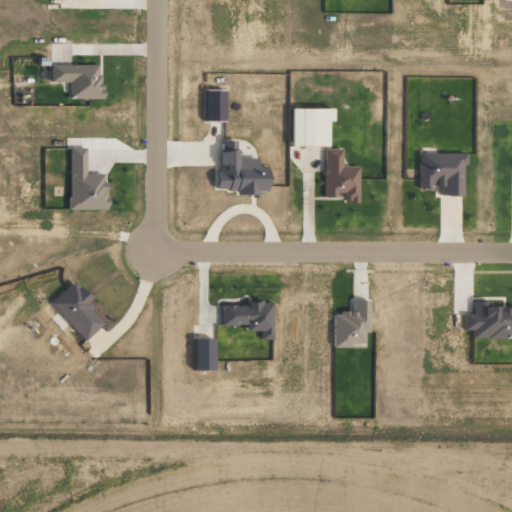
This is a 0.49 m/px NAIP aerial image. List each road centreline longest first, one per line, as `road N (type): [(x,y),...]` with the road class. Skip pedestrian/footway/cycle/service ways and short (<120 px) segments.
road 1 (residential): [(511,251),(153,251)]
road 2 (residential): [(153,251),(147,232),(154,0)]
